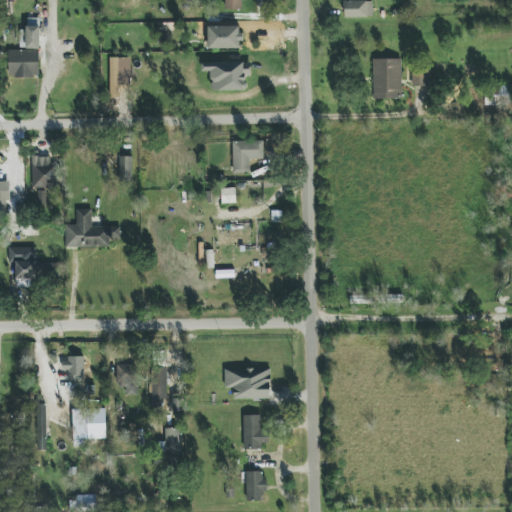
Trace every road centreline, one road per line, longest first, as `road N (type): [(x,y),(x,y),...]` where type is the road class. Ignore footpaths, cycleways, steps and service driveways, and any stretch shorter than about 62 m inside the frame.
road 1 (residential): [(304,0),(321,511)]
road 2 (residential): [(511,319),(0,326)]
road 3 (residential): [(306,117),(0,123)]
